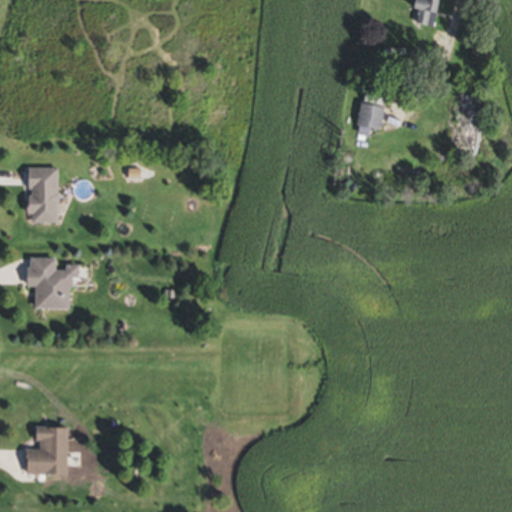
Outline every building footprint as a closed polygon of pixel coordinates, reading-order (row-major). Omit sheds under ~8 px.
[(413,25),(430,30),(438,0),(411,0),(408,12),(416,14),(413,25)] [(470,156),(472,100),(450,99),(447,155),(470,156)] [(382,110),(357,107),(354,130),(379,134),(382,110)] [(24,172),(24,225),(56,225),(56,172),(24,172)] [(53,261),(24,261),(24,289),(31,289),(31,312),(67,312),(68,281),(74,281),(74,270),(53,270),(53,261)] [(63,478),(65,431),(33,430),(32,452),(24,452),(23,477),(63,478)]
